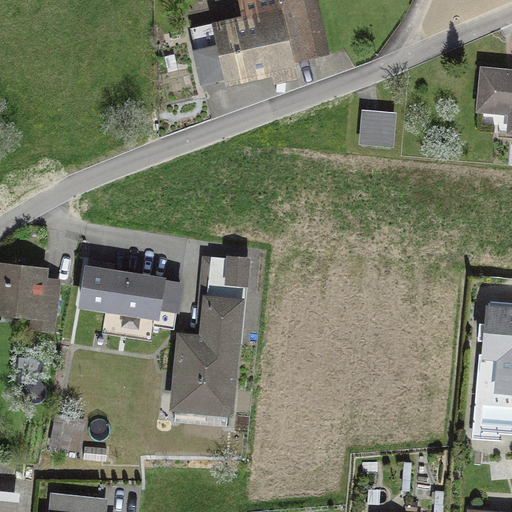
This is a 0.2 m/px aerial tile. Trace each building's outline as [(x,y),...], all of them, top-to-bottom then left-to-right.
[(188,30),(200,84),(325,56),(311,0),(237,0),(244,28),(217,34),(215,24),(188,30)] [(511,133),(511,73),(480,70),(476,111),(511,114),(511,125),(511,134),(511,133)] [(389,146),(392,116),(362,113),(359,143),(389,146)] [(172,407),(227,412),(240,267),(209,264),(202,340),(179,338),(172,407)] [(49,332),(54,293),(56,283),(40,279),(41,273),(0,268),(0,311),(28,315),(30,329),(49,332)] [(153,317),(151,327),(171,330),(178,285),(85,270),(81,300),(104,304),(104,309),(153,317)] [(496,392),(511,393),(511,313),(486,311),(482,356),(499,357),(496,392)] [(70,420),(56,417),(50,445),(65,448),(70,420)] [(100,511),(103,494),(46,487),(43,511),(100,511)]
